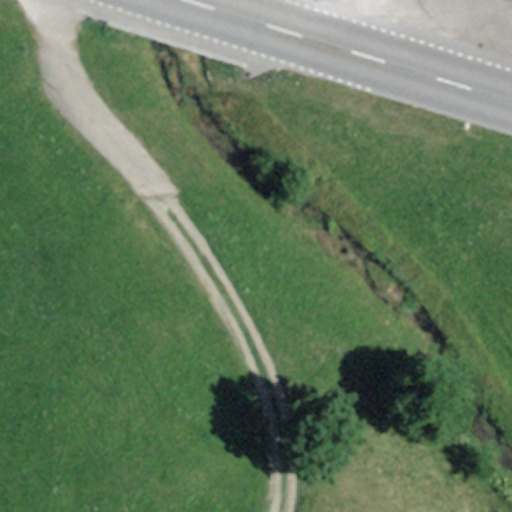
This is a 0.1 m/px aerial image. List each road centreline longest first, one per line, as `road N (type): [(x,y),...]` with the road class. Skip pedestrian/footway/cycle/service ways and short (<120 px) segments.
road 1 (track): [(279,511),(280,415),(231,306),(154,193)]
road 2 (secondary): [(196,0),(511,98)]
road 3 (track): [(55,0),(60,82),(154,193)]
